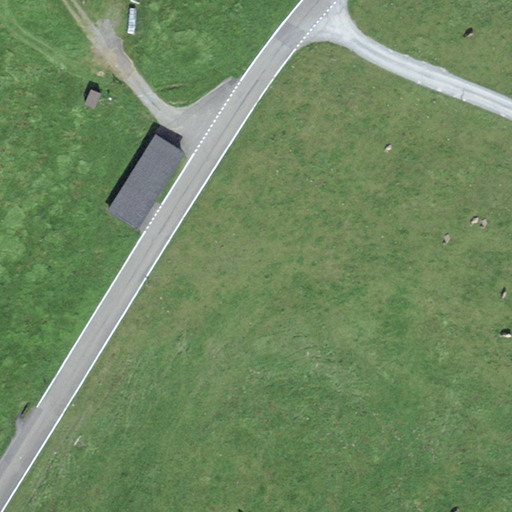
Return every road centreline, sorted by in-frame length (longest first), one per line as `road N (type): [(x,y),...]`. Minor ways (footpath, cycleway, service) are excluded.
road 1 (primary): [(319,0),(223,130),(0,492)]
road 2 (track): [(223,130),(178,112),(67,0)]
